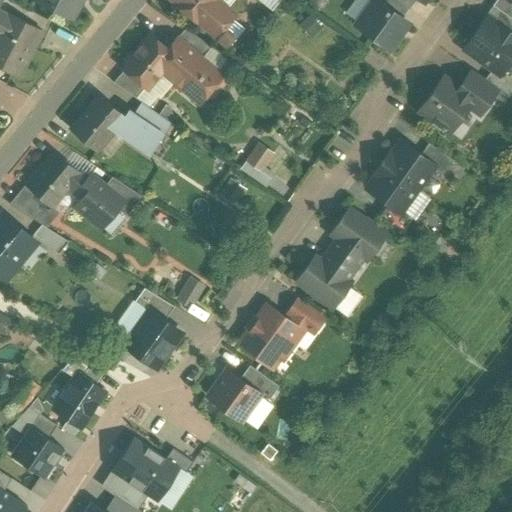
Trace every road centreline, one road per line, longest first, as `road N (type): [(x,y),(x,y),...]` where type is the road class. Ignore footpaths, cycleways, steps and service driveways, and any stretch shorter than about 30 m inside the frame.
road 1 (residential): [(454,0),(189,366),(157,396)]
road 2 (residential): [(139,0),(0,165)]
road 3 (residential): [(54,511),(123,409),(157,396)]
